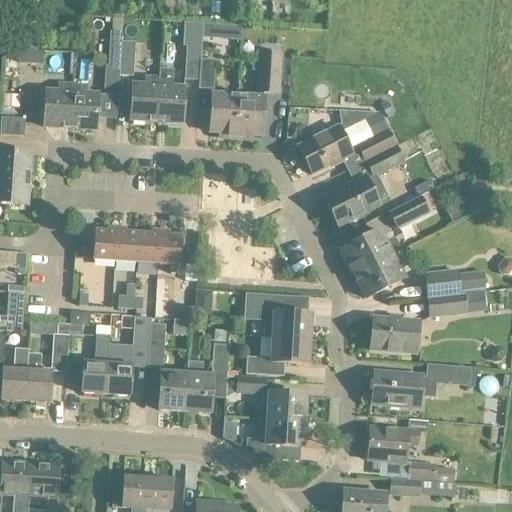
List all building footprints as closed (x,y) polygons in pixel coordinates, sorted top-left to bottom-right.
[(231,40),(241,41),(242,27),(232,26),(231,40)] [(118,75),(120,43),(121,33),(110,33),(108,66),(104,66),(103,96),(117,97),(118,75)] [(37,50),(37,36),(18,36),(18,51),(37,50)] [(120,43),(118,75),(132,76),(134,43),(120,43)] [(183,80),(199,82),(200,59),(199,59),(200,47),(186,46),(183,80)] [(43,65),(43,51),(18,51),(18,64),(43,65)] [(66,51),(65,66),(81,67),(82,52),(66,51)] [(259,54),(255,94),(276,96),(280,56),(259,54)] [(200,59),(199,82),(198,89),(212,90),(214,60),(200,59)] [(158,79),(155,123),(180,124),(182,88),(170,87),(171,70),(159,69),(158,79)] [(129,121),(155,123),(158,79),(145,78),(145,85),(132,84),(129,121)] [(0,97),(12,98),(12,85),(0,84),(0,97)] [(42,128),(69,130),(72,85),(59,84),(58,92),(45,91),(42,128)] [(72,85),(69,130),(94,132),(97,95),(82,94),(83,86),(72,85)] [(218,139),(234,140),(237,97),(212,95),(209,133),(219,134),(218,139)] [(237,97),(234,140),(249,141),(250,136),(259,137),(262,99),(237,97)] [(355,141),(385,128),(380,116),(350,129),(355,141)] [(24,120),(0,118),(0,119),(0,136),(23,137),(24,120)] [(310,176),(350,155),(336,129),(296,149),(310,176)] [(355,146),(358,151),(364,162),(395,147),(387,130),(355,146)] [(395,147),(364,162),(373,179),(404,163),(395,147)] [(0,179),(28,181),(29,170),(35,171),(36,158),(30,157),(30,155),(0,153),(0,179)] [(476,174),(472,203),(486,204),(490,175),(476,174)] [(0,205),(26,207),(28,181),(0,179),(0,205)] [(362,179),(353,184),(322,200),(337,228),(377,207),(362,179)] [(415,195),(410,184),(381,198),(386,209),(415,195)] [(397,209),(388,213),(397,230),(429,213),(428,211),(435,208),(427,194),(397,209)] [(113,262),(115,227),(107,227),(107,231),(93,230),(90,261),(113,262)] [(113,262),(134,264),(137,233),(126,233),(126,228),(115,227),(113,262)] [(134,264),(156,265),(159,231),(150,230),(150,234),(137,233),(134,264)] [(168,231),(159,231),(156,265),(169,266),(169,275),(177,276),(177,267),(178,267),(181,237),(167,236),(168,231)] [(392,239),(384,243),(379,233),(339,253),(350,275),(390,255),(398,251),(392,239)] [(16,254),(0,253),(0,269),(25,271),(26,256),(16,255),(16,254)] [(403,281),(390,255),(350,275),(363,301),(403,281)] [(457,270),(423,274),(426,299),(459,295),(459,293),(485,290),(483,272),(457,275),(457,270)] [(132,311),(133,298),(134,286),(126,286),(125,298),(117,297),(116,310),(132,311)] [(481,293),(425,300),(428,319),(466,315),(465,313),(479,310),(481,293)] [(78,308),(87,308),(87,295),(79,295),(78,308)] [(142,299),(133,298),(132,311),(141,311),(142,299)] [(262,337),(269,338),(309,340),(310,316),(287,314),(288,301),(250,299),(249,315),(263,316),(262,337)] [(194,308),(185,308),(185,320),(194,321),(194,308)] [(70,326),(69,326),(68,336),(80,337),(81,326),(88,327),(88,314),(70,313),(70,326)] [(0,317),(0,333),(4,333),(10,333),(11,318),(0,317)] [(148,348),(150,325),(149,325),(150,319),(133,318),(132,338),(132,347),(148,348)] [(415,358),(417,325),(372,322),(369,355),(415,358)] [(67,336),(68,336),(69,326),(57,325),(56,336),(53,336),(51,373),(65,374),(67,336)] [(148,348),(147,367),(162,368),(164,326),(150,325),(148,348)] [(252,327),(252,348),(261,347),(260,327),(252,327)] [(80,395),(105,396),(108,346),(109,337),(95,336),(93,364),(82,363),(80,395)] [(307,366),(309,340),(269,338),(267,360),(246,358),(245,376),(283,378),(284,365),(307,366)] [(212,373),(226,374),(228,346),(214,345),(212,373)] [(132,347),(108,346),(105,396),(129,398),(131,366),(132,347)] [(0,400),(24,403),(28,355),(28,350),(14,350),(13,370),(1,370),(0,381),(0,400)] [(28,355),(24,403),(48,404),(50,373),(40,372),(41,355),(28,355)] [(187,363),(187,376),(184,413),(210,415),(212,377),(203,377),(203,363),(187,363)] [(435,385),(468,387),(470,369),(426,366),(425,379),(424,384),(435,385)] [(157,412),(184,413),(187,376),(159,374),(157,412)] [(370,407),(418,410),(421,378),(373,374),(370,407)] [(265,399),(266,381),(235,379),(234,398),(265,399)] [(267,421),(303,423),(305,396),(268,394),(267,421)] [(236,425),(236,407),(216,407),(216,425),(236,425)] [(241,409),(241,429),(256,429),(256,408),(241,409)] [(301,449),(303,423),(267,421),(257,420),(256,440),(246,440),(245,452),(254,460),(276,461),(277,448),(301,449)] [(418,434),(405,433),(368,430),(365,462),(402,465),(404,447),(417,448),(418,434)] [(27,511),(28,510),(30,464),(2,462),(0,495),(0,497),(13,498),(11,511),(27,511)] [(408,462),(407,480),(452,484),(453,470),(435,469),(435,465),(408,462)] [(30,464),(28,510),(46,511),(47,500),(55,501),(58,466),(30,464)] [(145,511),(147,480),(123,479),(121,510),(145,511)] [(147,480),(145,511),(169,511),(172,482),(147,480)] [(419,499),(420,482),(390,480),(388,496),(419,499)] [(455,485),(435,484),(434,497),(454,499),(455,485)] [(383,511),(384,496),(342,493),(340,511),(383,511)] [(235,511),(236,508),(212,507),(212,504),(196,503),(195,511),(235,511)]
